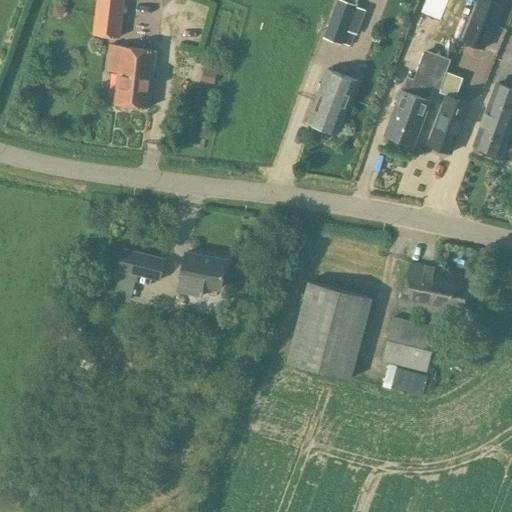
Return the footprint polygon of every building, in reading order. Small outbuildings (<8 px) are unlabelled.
[(97,0),(93,35),(119,38),(123,0),(97,0)] [(356,5),(341,0),(337,0),(324,37),(349,46),(354,33),(347,31),(356,5)] [(441,22),(449,0),(423,0),(419,13),(441,22)] [(502,4),(491,0),(479,0),(463,41),(484,49),(502,4)] [(55,3),(51,14),(62,18),(66,7),(55,3)] [(107,71),(118,72),(115,102),(149,106),(156,50),(110,45),(107,71)] [(337,133),(357,81),(327,69),(307,121),(318,126),(316,131),(331,137),(333,131),(337,133)] [(402,90),(385,135),(413,146),(430,100),(434,87),(435,86),(414,78),(407,76),(402,90)] [(474,145),(475,145),(499,154),(511,118),(511,89),(497,84),(491,100),(474,145)] [(447,94),(428,144),(451,153),(470,103),(447,94)] [(121,248),(116,269),(135,274),(161,281),(167,260),(121,248)] [(186,252),(178,291),(202,295),(205,284),(221,287),(226,259),(186,252)] [(398,303),(466,318),(475,276),(410,262),(398,303)] [(372,298),(308,281),(287,362),(351,378),(372,298)] [(393,316),(382,361),(426,371),(437,328),(393,316)]
